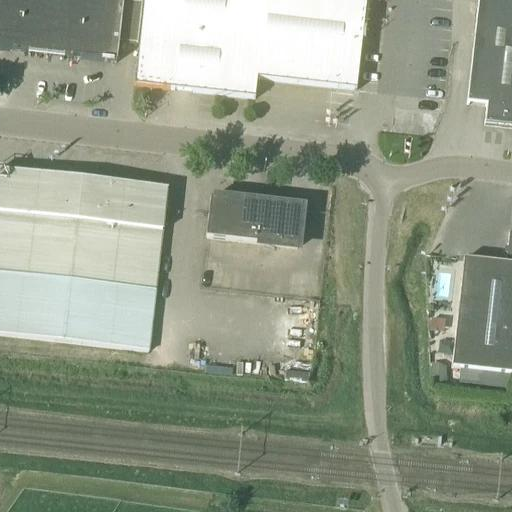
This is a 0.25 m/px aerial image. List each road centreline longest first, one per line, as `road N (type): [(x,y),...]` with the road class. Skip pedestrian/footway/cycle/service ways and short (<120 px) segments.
road 1 (unclassified): [(378,181),(350,159),(0,120)]
road 2 (unclassified): [(393,511),(374,417),(378,181)]
road 3 (unclassified): [(378,181),(442,165),(511,173)]
